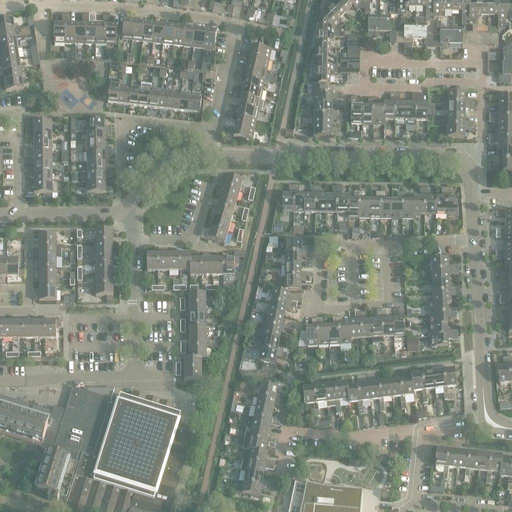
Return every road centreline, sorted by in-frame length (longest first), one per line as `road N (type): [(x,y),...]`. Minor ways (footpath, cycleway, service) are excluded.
road 1 (residential): [(0,382),(133,378),(131,241)]
road 2 (residential): [(483,84),(365,89),(366,61),(483,63)]
road 3 (residential): [(208,156),(456,159),(468,166)]
road 4 (residential): [(318,310),(318,240),(474,239)]
road 5 (residential): [(40,8),(154,13),(237,28)]
road 6 (residential): [(474,239),(489,422)]
road 7 (residential): [(280,473),(286,431),(421,436)]
road 8 (residential): [(120,173),(121,131),(130,121),(212,129)]
